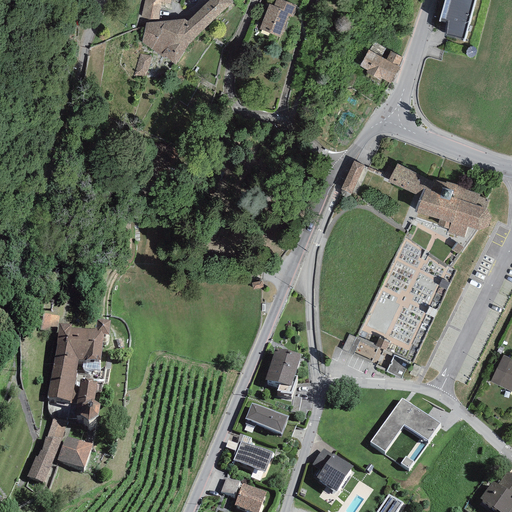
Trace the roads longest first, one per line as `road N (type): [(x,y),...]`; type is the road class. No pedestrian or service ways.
road 1 (tertiary): [(186,511),(341,161)]
road 2 (residential): [(341,161),(310,272),(318,387)]
road 3 (residential): [(341,161),(281,121),(245,113),(232,98),(236,49),(254,0)]
road 4 (residential): [(511,456),(452,405),(416,387),(318,387)]
road 5 (residential): [(65,142),(101,0)]
road 6 (tertiary): [(391,119),(511,168)]
road 7 (unclassified): [(0,254),(65,142)]
road 8 (residential): [(318,387),(289,511)]
road 9 (tertiary): [(391,119),(430,0)]
